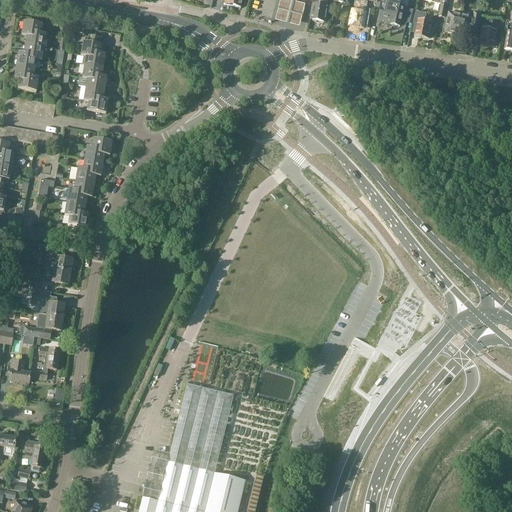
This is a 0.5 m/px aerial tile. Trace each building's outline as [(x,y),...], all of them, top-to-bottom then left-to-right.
[(319,0),(319,5),(313,4),(312,4),(309,20),(312,21),(313,22),(316,23),(317,22),(319,22),(319,24),(323,24),(323,23),(326,24),(329,7),(327,6),(328,0),(325,0),(319,0)] [(381,0),(384,1),(379,18),(392,22),(391,25),(399,27),(405,6),(397,4),(397,0),(381,0)] [(352,11),(350,27),(364,29),(367,13),(366,13),(367,3),(355,1),(354,12),(352,11)] [(439,18),(445,19),(448,4),(442,3),(439,18)] [(407,23),(413,25),(416,15),(416,12),(410,10),(407,23)] [(458,35),(461,15),(448,12),(444,33),(458,35)] [(472,17),(461,15),(458,35),(470,38),(470,35),(477,36),(479,25),(481,13),(474,12),(472,17)] [(423,16),(416,15),(413,25),(416,26),(414,36),(429,39),(432,23),(422,21),(423,16)] [(23,22),(21,36),(26,37),(26,36),(33,38),(33,33),(40,34),(40,33),(41,25),(23,22)] [(481,30),(479,46),(494,48),(497,27),(491,26),(491,32),(481,30)] [(26,36),(26,37),(24,45),(43,48),(45,34),(40,33),(40,34),(33,33),(33,38),(26,36)] [(80,56),(85,57),(85,56),(92,57),(93,53),(99,54),(101,46),(103,46),(104,39),(87,36),(86,43),(82,42),(80,56)] [(24,45),(23,54),(30,55),(29,59),(36,60),(36,61),(41,61),(43,48),(24,45)] [(18,53),(15,66),(34,69),(36,61),(36,60),(29,59),(30,55),(23,54),(18,53)] [(85,56),(85,57),(83,65),(102,68),(105,55),(99,54),(93,53),(92,57),(85,56)] [(102,68),(83,65),(81,79),(86,80),(86,79),(93,80),(94,76),(100,77),(101,76),(102,68)] [(13,79),(19,80),(25,81),(26,77),(33,78),(33,77),(34,69),(15,66),(13,79)] [(106,77),(101,76),(100,77),(94,76),(93,80),(86,79),(86,80),(81,79),(81,83),(85,84),(85,88),(104,91),(106,77)] [(19,80),(17,89),(36,92),(38,78),(33,77),(33,78),(26,77),(25,81),(19,80)] [(102,100),(104,91),(85,88),(82,102),(88,103),(88,102),(95,103),(96,99),(102,100)] [(88,103),(86,111),(105,114),(107,100),(102,100),(96,99),(95,103),(88,102),(88,103)] [(35,114),(37,103),(31,102),(29,113),(35,114)] [(43,104),(37,103),(35,114),(41,115),(43,104)] [(47,117),(49,105),(43,104),(41,115),(47,117)] [(55,106),(49,105),(47,117),(53,118),(55,106)] [(1,139),(4,140),(7,140),(9,128),(3,127),(1,139)] [(7,140),(10,140),(13,141),(15,129),(9,128),(7,140)] [(13,141),(19,142),(22,130),(15,129),(13,141)] [(19,142),(25,143),(28,131),(22,130),(19,142)] [(31,144),(38,145),(39,133),(33,132),(31,144)] [(43,146),(46,135),(39,133),(38,145),(43,146)] [(49,148),(49,149),(52,137),(51,136),(51,135),(46,135),(43,146),(49,147),(49,148)] [(52,137),(49,149),(55,150),(58,138),(52,137)] [(104,156),(109,157),(112,143),(92,139),(91,148),(91,149),(97,150),(97,155),(104,156)] [(0,155),(1,156),(2,152),(9,153),(9,152),(10,144),(9,144),(10,140),(7,140),(4,140),(4,143),(0,142),(0,155)] [(86,147),(83,160),(103,163),(104,156),(97,155),(97,150),(91,149),(91,148),(86,147)] [(0,164),(11,166),(13,153),(9,152),(9,153),(2,152),(1,156),(0,155),(0,164)] [(96,176),(95,177),(100,178),(103,163),(83,160),(82,169),(82,170),(88,171),(88,175),(96,176)] [(0,178),(4,179),(9,180),(11,166),(0,164),(0,178)] [(77,168),(75,181),(94,185),(95,177),(96,176),(88,175),(88,171),(82,170),(82,169),(77,168)] [(0,187),(2,188),(3,184),(8,185),(9,180),(4,179),(0,178),(0,187)] [(53,189),(54,183),(41,181),(38,197),(46,198),(48,188),(53,189)] [(87,197),(87,198),(92,199),(94,185),(75,181),(73,190),(73,191),(80,192),(79,196),(87,197)] [(68,189),(66,203),(85,206),(87,198),(87,197),(79,196),(80,192),(73,191),(73,190),(68,189)] [(66,203),(63,217),(68,217),(69,217),(75,218),(76,214),(84,215),(85,206),(66,203)] [(20,226),(22,218),(23,211),(15,210),(14,217),(17,217),(15,225),(20,226)] [(43,212),(35,211),(34,222),(42,223),(43,212)] [(67,226),(74,227),(73,232),(83,234),(84,229),(86,229),(89,215),(84,215),(76,214),(75,218),(69,217),(68,217),(67,226)] [(34,251),(35,243),(24,241),(23,249),(34,251)] [(54,271),(69,274),(71,261),(56,259),(58,246),(37,242),(37,244),(35,250),(46,252),(42,269),(47,270),(54,271)] [(67,287),(69,274),(54,271),(53,279),(43,278),(43,284),(52,285),(52,284),(67,287)] [(41,286),(25,283),(24,289),(40,292),(41,286)] [(39,299),(40,292),(24,289),(23,296),(39,299)] [(39,307),(40,307),(39,316),(61,319),(63,306),(48,304),(49,303),(41,301),(39,307)] [(19,336),(22,336),(22,337),(49,341),(51,330),(60,332),(61,319),(39,316),(37,315),(35,329),(23,328),(20,328),(19,336)] [(11,346),(12,334),(6,333),(4,345),(11,346)] [(42,373),(47,374),(48,370),(56,372),(59,352),(49,350),(49,351),(39,350),(38,355),(44,356),(42,373)] [(23,365),(12,363),(11,372),(10,372),(8,382),(27,385),(29,375),(21,374),(23,365)] [(47,374),(42,373),(30,371),(28,379),(46,381),(47,374)] [(139,511),(237,511),(247,474),(217,467),(236,389),(190,377),(170,455),(155,451),(139,511)] [(0,462),(2,463),(3,456),(13,458),(13,456),(14,456),(15,450),(14,449),(15,439),(0,436),(0,462)] [(42,445),(26,442),(24,453),(33,454),(30,471),(31,472),(38,473),(40,472),(44,449),(41,449),(42,445)] [(30,473),(20,471),(19,478),(28,480),(30,473)] [(28,486),(14,483),(13,491),(26,494),(28,486)] [(4,492),(3,499),(15,500),(15,494),(4,492)] [(29,511),(31,508),(17,502),(12,511),(29,511)]
